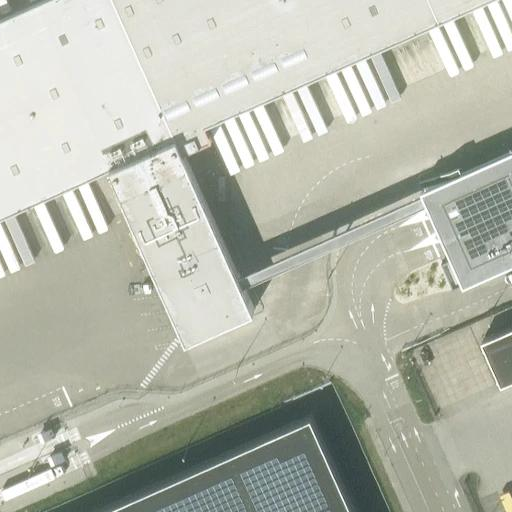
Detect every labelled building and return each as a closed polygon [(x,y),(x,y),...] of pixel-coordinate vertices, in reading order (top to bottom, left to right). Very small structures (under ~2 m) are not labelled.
[(0,214),(110,166),(187,339),(255,308),(242,281),(237,269),(184,150),(213,137),(206,123),(230,113),(277,92),(481,0),(36,0),(0,16),(0,214)] [(351,218),(237,269),(242,281),(332,240),(357,229),(427,198),(428,201),(438,224),(449,247),(453,256),(441,262),(452,287),(511,260),(511,146),(422,186),(351,218)] [(511,326),(484,339),(496,366),(504,384),(511,380),(511,326)] [(90,511),(355,511),(312,413),(294,422),(90,511)] [(51,428),(41,432),(44,440),(54,435),(51,428)] [(62,451),(51,455),(54,462),(65,458),(62,451)]
